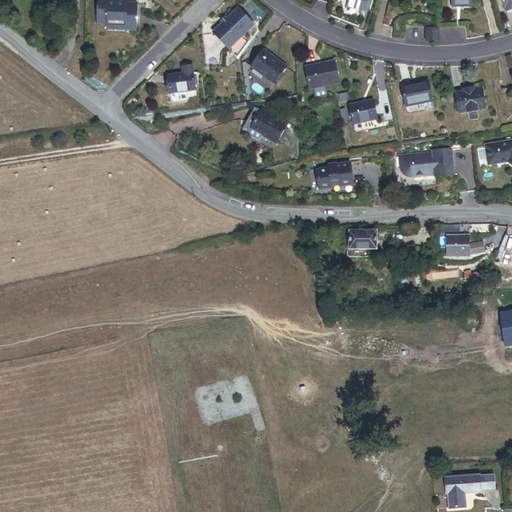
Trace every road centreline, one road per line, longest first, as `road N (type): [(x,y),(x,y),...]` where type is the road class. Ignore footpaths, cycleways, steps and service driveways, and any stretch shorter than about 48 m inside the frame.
road 1 (residential): [(99,109),(194,189),(229,204),(511,217)]
road 2 (residential): [(511,41),(432,53),(362,43),(279,0)]
road 3 (residential): [(213,0),(99,109)]
